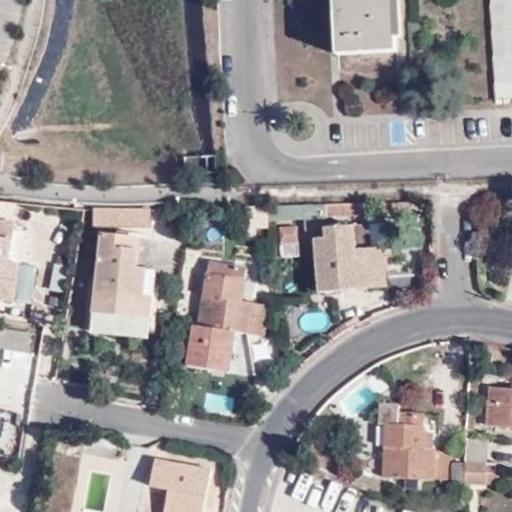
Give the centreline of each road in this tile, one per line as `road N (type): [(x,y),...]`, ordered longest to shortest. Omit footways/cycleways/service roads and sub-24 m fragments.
road 1 (residential): [(260,446),(318,373),(376,332),(455,311)]
road 2 (residential): [(31,405),(260,446)]
road 3 (residential): [(455,311),(454,187)]
